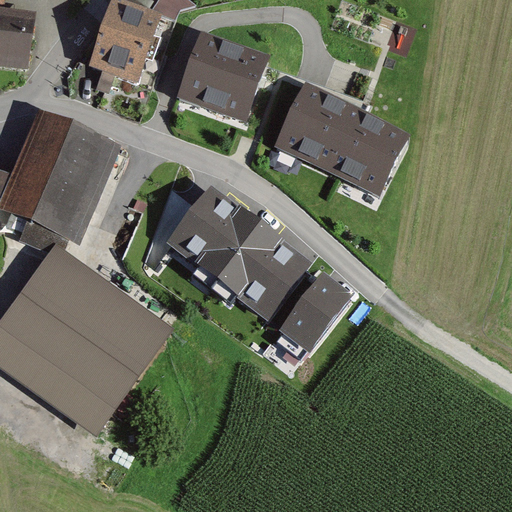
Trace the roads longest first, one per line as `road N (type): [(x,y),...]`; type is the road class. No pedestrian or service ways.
road 1 (residential): [(382,297),(273,198),(228,170),(35,97)]
road 2 (track): [(511,384),(382,297)]
road 3 (unclassified): [(35,97),(109,0)]
